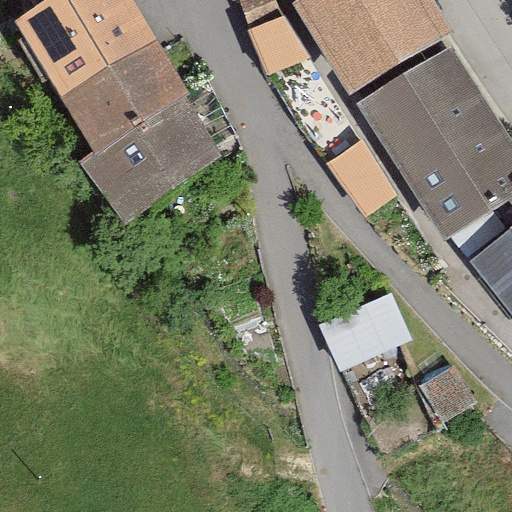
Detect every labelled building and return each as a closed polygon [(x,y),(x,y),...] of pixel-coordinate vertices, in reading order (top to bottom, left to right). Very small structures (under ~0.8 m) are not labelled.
[(126,0),(72,0),(39,25),(16,40),(64,117),(157,50),(126,0)] [(22,0),(39,25),(72,0),(22,0)] [(289,54),(310,89),(414,32),(394,0),(259,0),(265,13),(229,28),(247,71),(289,54)] [(460,109),(419,45),(320,101),(347,145),(318,161),(344,206),(374,189),(408,243),(505,182),(460,109)] [(187,103),(157,50),(64,117),(92,167),(187,103)] [(223,166),(187,103),(92,167),(81,176),(129,239),(223,166)] [(511,310),(511,228),(470,260),(511,310)] [(391,302),(319,336),(341,381),(412,347),(391,302)] [(442,431),(479,408),(456,370),(418,394),(442,431)]
